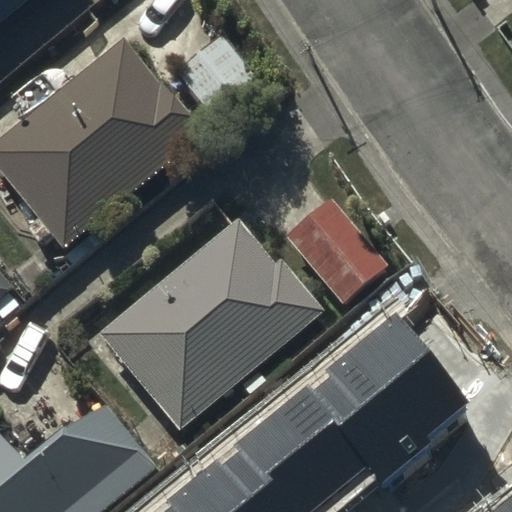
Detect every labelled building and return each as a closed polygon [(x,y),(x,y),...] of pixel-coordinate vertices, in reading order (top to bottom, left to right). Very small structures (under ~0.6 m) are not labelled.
[(0,0),(0,23),(27,0),(0,0)] [(221,35),(174,75),(220,129),(267,90),(221,35)] [(202,132),(123,38),(0,141),(0,168),(40,216),(27,226),(41,243),(50,236),(61,249),(202,132)] [(388,265),(330,200),(286,239),(344,304),(388,265)] [(276,264),(238,218),(101,333),(182,429),(325,310),(282,258),(276,264)] [(0,295),(8,289),(0,279),(0,295)] [(412,432),(374,387),(237,501),(245,511),(420,511),(460,480),(417,428),(412,432)] [(0,511),(102,511),(155,467),(100,402),(28,462),(21,454),(33,443),(15,422),(0,435),(0,511)] [(168,511),(149,490),(122,511),(168,511)]
